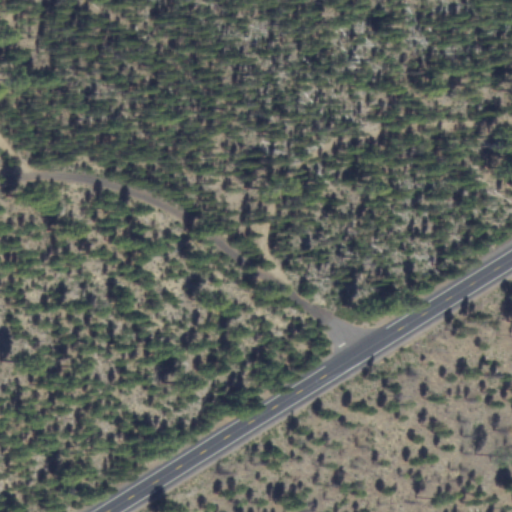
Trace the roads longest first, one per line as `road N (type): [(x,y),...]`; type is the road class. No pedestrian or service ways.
road 1 (secondary): [(107,511),(511,259)]
road 2 (track): [(362,353),(294,300),(69,176),(0,191)]
